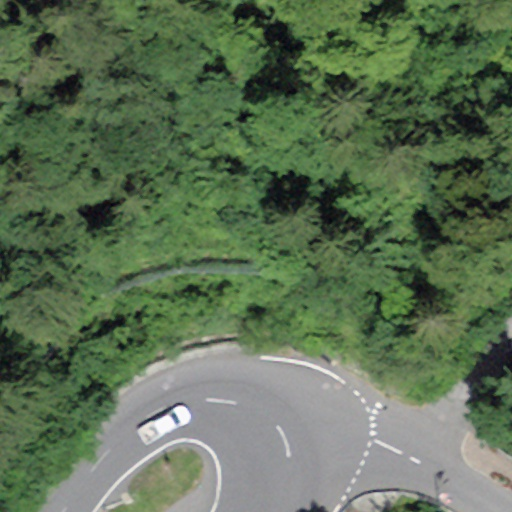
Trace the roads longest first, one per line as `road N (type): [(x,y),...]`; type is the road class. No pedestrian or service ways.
road 1 (tertiary): [(69,511),(121,436),(171,405),(214,398),(247,404),(274,424),(281,442)]
road 2 (residential): [(402,452),(511,337)]
road 3 (tertiary): [(281,442),(345,437),(402,452)]
